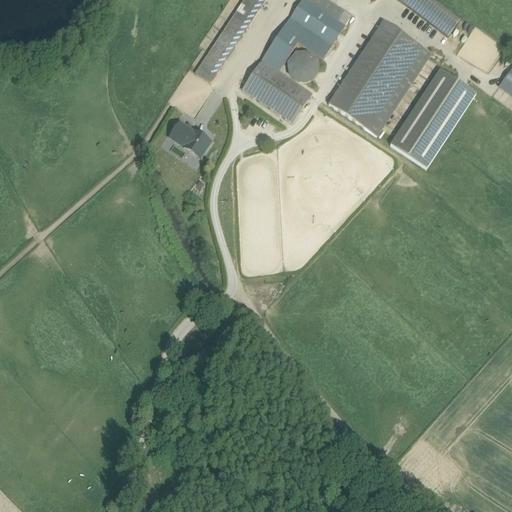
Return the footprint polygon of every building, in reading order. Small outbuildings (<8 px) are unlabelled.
[(245,0),(195,76),(212,88),(269,0),(245,0)] [(353,18),(325,0),(303,0),(244,95),(290,124),(310,93),(281,75),(299,46),(325,63),(353,18)] [(461,21),(432,0),(398,0),(452,41),(461,21)] [(433,55),(383,24),(329,107),(379,139),(433,55)] [(308,54),(296,54),(289,65),(289,78),(301,86),(315,84),(321,74),(320,61),(308,54)] [(511,71),(497,91),(511,102),(511,71)] [(480,98),(441,73),(391,148),(429,174),(480,98)] [(193,135),(179,125),(169,141),(183,150),(183,151),(200,162),(211,145),(194,134),(193,135)] [(207,186),(201,179),(194,185),(201,192),(207,186)]
